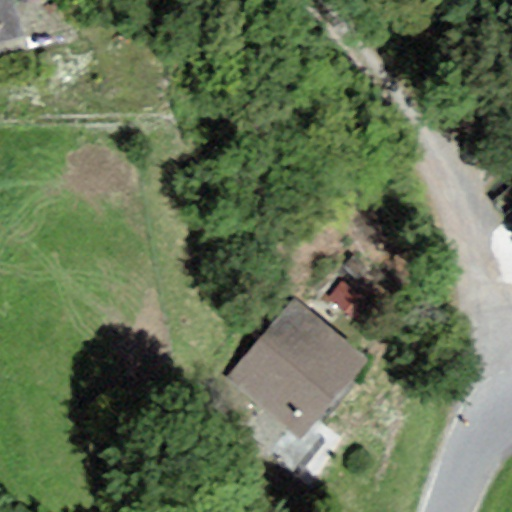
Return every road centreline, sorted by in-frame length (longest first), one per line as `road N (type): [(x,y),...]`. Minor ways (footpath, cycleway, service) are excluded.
road 1 (track): [(511,327),(503,284),(470,214),(407,115),(311,0)]
road 2 (tertiary): [(511,412),(485,425),(445,511)]
